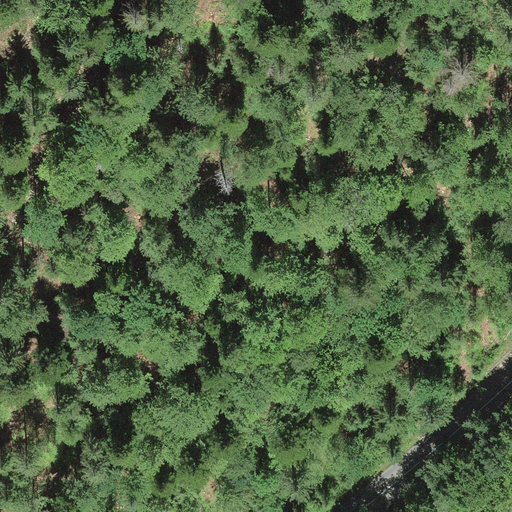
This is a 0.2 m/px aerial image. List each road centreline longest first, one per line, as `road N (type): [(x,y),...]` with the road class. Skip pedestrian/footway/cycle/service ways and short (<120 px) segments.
road 1 (track): [(0,222),(119,0)]
road 2 (tertiary): [(511,379),(358,511)]
